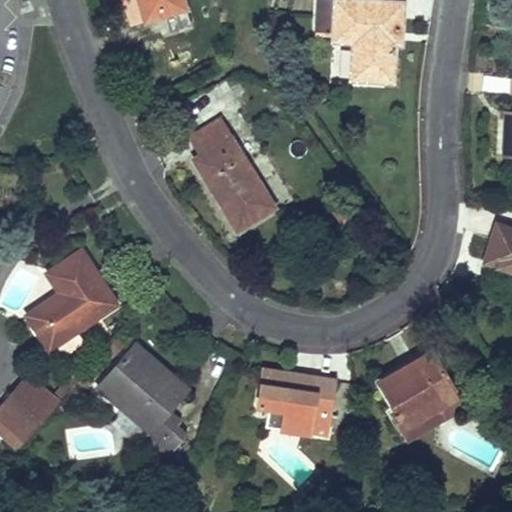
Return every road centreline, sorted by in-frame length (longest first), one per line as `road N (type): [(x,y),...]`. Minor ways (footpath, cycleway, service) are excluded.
road 1 (residential): [(456,0),(433,268),(408,301),(383,317),(320,332),(245,311),(221,294),(160,219),(119,153),(62,0)]
road 2 (track): [(426,283),(511,376)]
